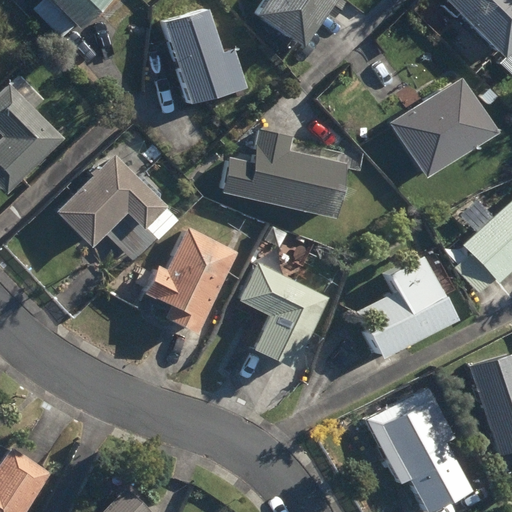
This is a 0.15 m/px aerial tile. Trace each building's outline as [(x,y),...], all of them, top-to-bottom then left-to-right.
[(40,12),(65,41),(110,0),(46,0),(50,4),(40,12)] [(254,0),(242,17),(283,48),(318,0),(254,0)] [(433,0),(487,60),(511,37),(511,3),(509,0),(433,0)] [(165,21),(187,102),(243,87),(233,47),(221,51),(210,9),(165,21)] [(377,125),(410,179),(484,135),(452,81),(377,125)] [(0,184),(48,141),(0,88),(0,184)] [(474,98),(481,107),(490,99),(483,90),(474,98)] [(210,194),(318,221),(332,166),(279,153),(283,140),(250,132),(242,165),(219,159),(210,194)] [(101,239),(122,262),(146,240),(133,226),(152,209),(105,157),(89,170),(87,168),(79,175),(82,177),(42,214),(74,249),(112,215),(119,222),(101,239)] [(446,270),(468,295),(483,282),(485,284),(502,270),(506,274),(511,269),(511,195),(453,247),(461,257),(446,270)] [(255,242),(271,249),(279,236),(263,228),(255,242)] [(151,320),(179,336),(225,254),(179,229),(155,272),(148,268),(132,297),(156,310),(151,320)] [(343,315),(367,361),(443,322),(411,259),(376,277),(385,293),(343,315)] [(239,352),(275,372),(314,299),(249,264),(229,302),(258,317),(239,352)] [(458,368),(482,457),(511,449),(511,374),(507,356),(458,368)] [(399,482),(414,511),(417,511),(458,492),(434,445),(444,440),(421,392),(360,421),(392,485),(399,482)] [(0,511),(7,511),(33,475),(0,452),(0,511)] [(95,511),(137,511),(117,491),(95,511)] [(511,511),(511,502),(503,503),(503,511),(511,511)]
